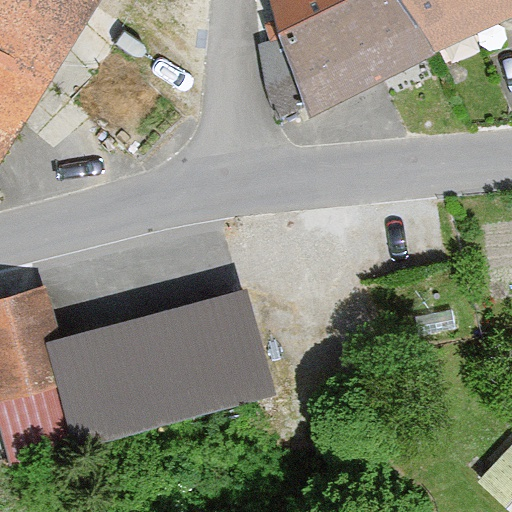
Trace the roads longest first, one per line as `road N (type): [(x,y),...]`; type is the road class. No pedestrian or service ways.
road 1 (residential): [(511,162),(221,192)]
road 2 (residential): [(221,192),(0,245)]
road 3 (residential): [(221,192),(235,0)]
